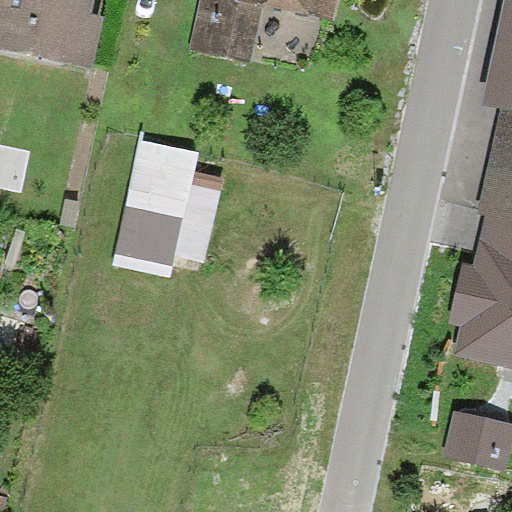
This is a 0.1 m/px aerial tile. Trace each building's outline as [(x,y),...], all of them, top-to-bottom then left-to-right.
[(94,0),(0,0),(0,48),(92,68),(102,20),(91,18),(94,0)] [(341,0),(199,0),(189,49),(249,62),(261,8),(336,24),(341,0)] [(511,0),(509,0),(487,109),(500,112),(511,114),(511,0)] [(511,114),(500,112),(478,213),(489,216),(511,220),(511,114)] [(141,140),(117,250),(201,269),(218,195),(189,188),(197,152),(141,140)] [(511,220),(489,216),(477,269),(465,266),(452,325),(465,328),(459,358),(511,369),(511,220)] [(511,425),(455,413),(445,458),(507,472),(511,449),(511,425)]
